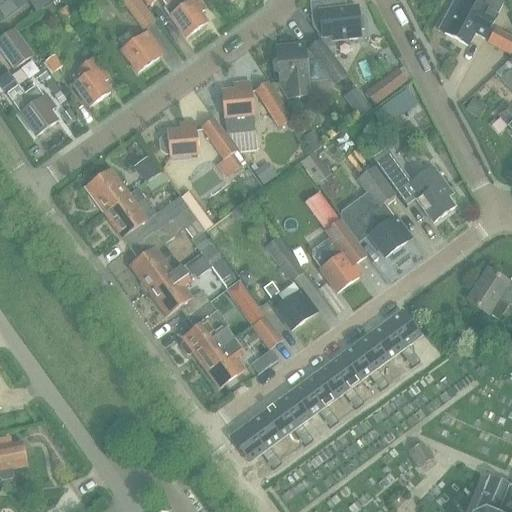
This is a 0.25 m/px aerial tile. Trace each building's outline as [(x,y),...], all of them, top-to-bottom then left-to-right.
[(0,0),(0,24),(27,6),(22,0),(0,0)] [(27,0),(37,13),(53,2),(56,0),(27,0)] [(126,0),(122,3),(143,32),(155,23),(138,0),(126,0)] [(164,9),(174,24),(186,40),(207,25),(200,14),(205,10),(197,0),(166,0),(163,3),(166,7),(164,9)] [(444,35),(467,48),(474,35),(484,41),(503,5),(500,0),(487,0),(483,8),(468,0),(455,0),(444,21),(450,24),(444,35)] [(344,1),(311,5),(313,28),(322,39),(331,38),(332,42),(360,39),(360,31),(364,31),(362,18),(358,18),(357,8),(345,10),(344,1)] [(511,40),(495,31),(488,45),(510,57),(511,54),(511,40)] [(0,52),(14,71),(33,58),(14,32),(0,41),(0,52)] [(156,46),(152,40),(147,33),(137,41),(130,32),(116,42),(123,51),(121,52),(138,75),(159,60),(151,49),(156,46)] [(310,99),(308,77),(306,64),(317,63),(334,85),(345,76),(320,43),(308,51),(305,52),(304,46),(290,47),(291,53),(277,55),(278,61),(274,64),(275,74),(280,76),(281,88),(288,102),(310,99)] [(46,64),(54,74),(63,67),(55,57),(46,64)] [(73,87),(77,93),(89,110),(110,94),(102,84),(108,81),(93,60),(76,71),(82,81),(73,87)] [(3,68),(0,69),(0,88),(4,95),(16,86),(3,68)] [(44,70),(36,75),(41,83),(49,78),(44,70)] [(511,91),(511,70),(501,80),(511,91)] [(374,106),(390,94),(406,83),(398,71),(366,95),(374,106)] [(51,81),(45,85),(60,106),(66,101),(51,81)] [(222,93),(226,136),(228,136),(240,154),(257,152),(250,84),(234,86),(235,92),(222,93)] [(280,130),(285,127),(291,122),(268,85),(256,92),(280,130)] [(20,116),(36,138),(57,123),(50,113),(55,109),(46,97),(43,100),(36,89),(24,98),(18,89),(7,97),(21,116),(20,116)] [(406,91),(392,102),(402,116),(417,106),(406,91)] [(511,111),(508,107),(498,117),(509,129),(508,130),(511,134),(511,111)] [(68,111),(61,116),(67,125),(74,119),(68,111)] [(202,129),(225,161),(217,167),(225,180),(242,168),(233,156),(236,154),(213,121),(202,129)] [(168,134),(168,136),(164,137),(159,142),(160,152),(166,157),(170,157),(171,160),(199,157),(195,124),(181,126),(182,132),(168,134)] [(274,168),(287,160),(280,148),(267,156),(274,168)] [(396,196),(407,188),(386,159),(375,167),(396,196)] [(143,175),(155,191),(165,184),(153,167),(143,175)] [(357,221),(347,228),(358,243),(368,236),(369,237),(374,244),(385,259),(406,244),(411,240),(404,230),(400,225),(395,218),(393,219),(384,205),(395,197),(374,169),(357,181),(376,207),(357,221)] [(432,170),(416,181),(409,186),(414,194),(412,196),(433,225),(453,210),(446,200),(451,196),(432,170)] [(104,214),(129,197),(111,172),(86,190),(104,214)] [(129,197),(104,214),(105,215),(104,216),(123,241),(130,252),(188,211),(180,200),(156,217),(146,203),(137,191),(129,197)] [(180,200),(188,211),(204,234),(214,226),(189,193),(180,200)] [(239,209),(231,215),(236,221),(244,216),(239,209)] [(148,295),(181,270),(165,248),(186,232),(192,241),(191,242),(201,256),(213,247),(203,234),(204,234),(188,211),(130,252),(138,263),(129,269),(148,295)] [(320,272),(337,295),(359,279),(351,269),(366,258),(340,223),(325,233),(330,240),(313,253),(312,257),(322,270),(320,272)] [(265,250),(290,283),(304,273),(278,240),(265,250)] [(202,257),(188,267),(197,279),(211,268),(210,267),(220,259),(221,259),(213,247),(201,256),(202,257)] [(211,268),(228,291),(237,284),(238,284),(220,259),(210,267),(211,268)] [(188,321),(203,310),(202,309),(208,305),(199,293),(190,300),(183,291),(192,285),(181,270),(148,295),(167,320),(180,311),(188,321)] [(466,304),(483,314),(489,318),(490,316),(499,322),(509,306),(511,307),(511,298),(501,294),(507,284),(488,272),(466,304)] [(228,291),(225,293),(232,301),(243,293),(237,284),(228,291)] [(270,285),(262,292),(270,303),(276,311),(280,317),(292,334),(313,319),(305,308),(310,304),(307,299),(301,292),(284,305),(278,297),(278,296),(270,285)] [(181,345),(180,347),(186,356),(189,356),(191,354),(201,367),(232,343),(222,330),(215,335),(206,324),(211,321),(218,316),(209,304),(208,305),(202,309),(203,310),(188,321),(196,332),(183,342),(184,343),(181,345)] [(257,312),(245,320),(252,330),(254,328),(254,327),(263,320),(257,312)] [(402,313),(385,325),(404,351),(408,348),(421,339),(402,313)] [(268,327),(264,321),(263,320),(254,327),(254,328),(252,330),(251,331),(268,353),(281,343),(268,327)] [(385,325),(369,337),(388,363),(400,354),(404,351),(385,325)] [(369,337),(353,348),(372,374),(377,371),(388,363),(369,337)] [(244,374),(235,362),(234,361),(241,356),(232,343),(201,367),(219,392),(244,374)] [(353,348),(341,358),(360,384),(368,377),(372,374),(353,348)] [(404,351),(400,354),(406,362),(414,356),(408,348),(404,351)] [(270,353),(261,360),(268,370),(277,363),(270,353)] [(414,356),(406,362),(411,370),(420,364),(414,356)] [(341,358),(328,367),(347,393),(352,390),(360,384),(341,358)] [(328,367),(316,376),(335,402),(343,396),(347,393),(328,367)] [(372,374),(368,377),(374,385),(382,379),(377,371),(372,374)] [(316,376),(303,385),(322,411),(326,408),(335,402),(316,376)] [(382,379),(374,385),(380,393),(388,387),(382,379)] [(303,385),(290,394),(310,421),(318,414),(322,411),(303,385)] [(347,393),(343,396),(349,404),(357,397),(352,390),(347,393)] [(290,394),(278,404),(297,430),(301,427),(310,421),(290,394)] [(357,397),(349,404),(355,411),(363,405),(357,397)] [(363,410),(368,420),(386,410),(380,400),(363,410)] [(278,404),(262,415),(281,441),(293,433),(297,430),(278,404)] [(322,411),(318,414),(324,422),(332,416),(326,408),(322,411)] [(262,415),(246,427),(266,453),(270,450),(281,441),(262,415)] [(332,416),(324,422),(330,430),(338,424),(332,416)] [(246,427),(229,439),(249,465),(261,456),(266,453),(246,427)] [(297,430),(293,433),(299,440),(307,434),(301,427),(297,430)] [(307,434),(299,440),(305,448),(313,442),(307,434)] [(421,468),(432,460),(421,444),(409,453),(421,468)] [(27,468),(22,445),(0,449),(0,480),(2,483),(11,481),(13,475),(12,471),(27,468)] [(266,453),(261,456),(267,464),(275,458),(270,450),(266,453)] [(291,475),(311,465),(306,455),(286,465),(291,475)] [(275,458),(267,464),(273,472),(281,466),(275,458)] [(17,475),(18,486),(33,484),(31,473),(17,475)] [(511,511),(511,491),(487,481),(474,511),(511,511)]
